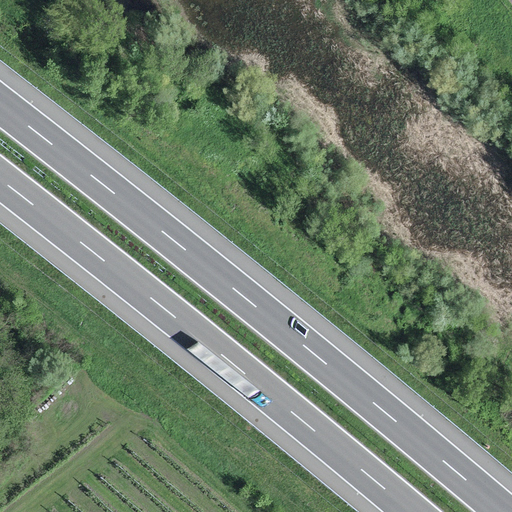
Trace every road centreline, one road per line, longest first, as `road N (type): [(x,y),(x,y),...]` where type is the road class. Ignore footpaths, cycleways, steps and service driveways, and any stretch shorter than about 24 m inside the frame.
road 1 (motorway): [(504,511),(0,103)]
road 2 (motorway): [(0,178),(412,511)]
road 3 (track): [(99,404),(0,490)]
